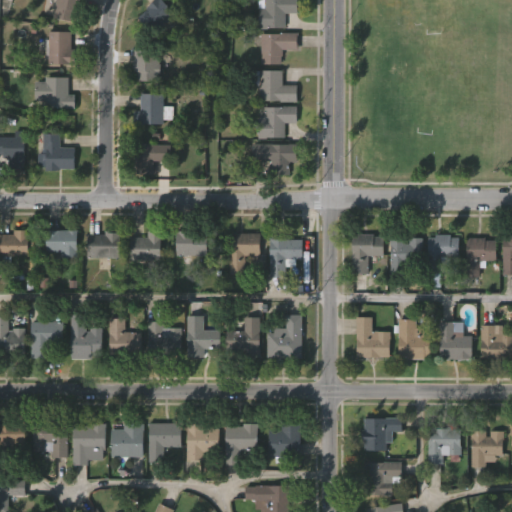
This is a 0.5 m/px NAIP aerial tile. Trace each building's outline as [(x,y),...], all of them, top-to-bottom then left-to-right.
[(83,0),(82,5),(78,23),(53,18),(56,0),(83,0)] [(156,0),(164,0),(169,6),(172,3),(176,8),(173,11),(176,15),(152,36),(137,19),(156,0)] [(165,0),(167,13),(165,14),(167,28),(193,24),(189,0),(165,0)] [(298,0),(298,14),(286,14),(285,28),(268,28),(268,30),(260,30),(260,8),(258,8),(258,0),(298,0)] [(511,0),(473,0),(471,14),(481,16),(482,33),(511,31),(511,0)] [(0,30),(12,32),(16,16),(1,13),(0,17),(0,30)] [(72,34),(71,53),(75,53),(75,65),(49,64),(49,59),(46,59),(46,40),(49,40),(49,32),(72,32),(72,34)] [(283,63),(261,63),(261,34),(299,33),(299,50),(283,50),(283,63)] [(161,64),(161,79),(138,79),(138,71),(134,71),(134,50),(159,51),(159,64),(161,64)] [(285,68),(284,84),(297,84),(297,101),(260,99),(260,85),(249,85),(249,70),(282,70),(282,68),(285,68)] [(68,90),(68,93),(77,93),(77,107),(45,106),(45,99),(35,99),(35,80),(45,80),(45,76),(69,76),(68,90)] [(166,124),(137,124),(137,111),(143,111),(144,93),(167,93),(167,106),(176,106),(176,119),(167,119),(166,124)] [(297,105),(297,122),(285,122),(285,137),(259,138),(259,117),(264,117),(265,106),(297,105)] [(65,120),(41,119),(41,124),(31,124),(31,142),(42,142),(42,150),(71,151),(72,137),(65,137),(65,120)] [(24,137),(24,155),(26,155),(26,171),(8,171),(8,158),(3,158),(3,154),(0,154),(0,136),(14,136),(14,129),(25,129),(25,137),(24,137)] [(60,145),(60,146),(75,147),(75,167),(60,167),(60,169),(46,169),(46,165),(38,165),(38,152),(43,152),(43,132),(60,133),(60,145)] [(171,144),(170,160),(154,160),(153,174),(135,173),(135,142),(171,144)] [(297,159),(297,161),(290,161),(290,174),(271,174),(271,160),(253,160),(254,143),(297,143),(297,159)] [(0,198),(5,198),(6,213),(21,213),(20,173),(11,173),(11,179),(0,179),(0,198)] [(71,190),(56,190),(56,176),(40,176),(40,212),(71,212),(71,190)] [(166,187),(133,186),(132,216),(149,216),(149,203),(166,203),(166,187)] [(267,217),(286,217),(286,205),(293,205),(293,187),(249,186),(249,203),(267,203),(267,217)] [(30,229),(29,239),(39,239),(39,246),(29,246),(29,257),(0,256),(0,233),(14,234),(14,229),(30,229)] [(78,229),(78,257),(62,257),(62,252),(47,252),(47,229),(78,229)] [(99,258),(88,258),(88,234),(105,234),(105,229),(120,229),(120,258),(99,258)] [(159,229),(162,230),(161,259),(130,259),(131,236),(148,236),(148,230),(159,229)] [(194,230),(194,232),(208,232),(207,255),(176,255),(177,230),(194,230)] [(247,275),(229,274),(230,232),(261,232),(261,255),(247,255),(247,275)] [(375,233),(375,236),(385,236),(385,255),(376,255),(376,262),(369,262),(369,273),(353,273),(354,233),(375,233)] [(452,234),(452,236),(460,236),(460,256),(450,256),(450,265),(443,265),(442,273),(429,273),(429,236),(436,236),(436,233),(452,234)] [(511,235),(511,274),(502,274),(503,235),(511,235)] [(289,236),(289,238),(303,238),(303,258),(296,258),(296,266),(286,266),(286,276),(271,276),(270,236),(289,236)] [(497,239),(497,261),(486,260),(486,267),(480,267),(480,276),(466,276),(468,236),(487,237),(487,239),(497,239)] [(424,237),(423,262),(415,262),(415,268),(406,268),(406,275),(391,275),(390,237),(424,237)] [(0,298),(25,299),(25,289),(31,289),(31,272),(11,272),(10,277),(0,276),(0,298)] [(43,295),(58,295),(58,300),(74,300),(74,273),(43,272),(43,295)] [(84,297),(116,296),(116,272),(101,272),(101,276),(84,277),(84,297)] [(127,302),(157,303),(157,273),(144,273),(144,279),(127,279),(127,302)] [(172,298),(204,298),(204,275),(173,274),(172,298)] [(257,297),(256,275),(225,276),(226,317),(242,316),(241,298),(257,297)] [(365,316),(365,298),(379,298),(380,277),(349,277),(348,316),(365,316)] [(424,278),(424,303),(455,303),(455,278),(424,278)] [(511,300),(511,278),(499,279),(498,300),(511,300)] [(419,280),(403,280),(387,279),(386,316),(403,317),(403,304),(418,304),(419,280)] [(267,320),(281,319),(281,301),(299,300),(298,280),(266,281),(267,320)] [(492,281),(462,281),(463,319),(476,319),(475,303),(492,302),(492,281)] [(9,327),(9,329),(13,330),(13,327),(26,327),(25,349),(0,348),(0,314),(10,314),(10,327),(9,327)] [(87,314),(87,330),(91,330),(91,327),(103,327),(102,359),(70,358),(71,314),(87,314)] [(303,315),(302,359),(268,357),(268,332),(274,332),(274,327),(287,327),(287,314),(303,315)] [(204,315),(204,330),(221,330),(220,349),(204,348),(204,357),(187,357),(188,315),(204,315)] [(261,317),(260,359),(245,358),(245,349),(226,348),(227,330),(244,331),(245,316),(261,317)] [(373,316),(373,330),(392,330),(392,357),(357,357),(357,316),(373,316)] [(126,318),(125,325),(133,326),(133,332),(142,332),(142,354),(109,354),(110,317),(126,318)] [(417,319),(417,327),(425,327),(425,334),(431,334),(431,357),(426,357),(426,359),(407,359),(407,357),(400,357),(400,337),(399,332),(394,332),(394,324),(399,324),(399,318),(417,319)] [(182,327),(181,356),(148,355),(149,320),(165,321),(164,326),(182,327)] [(465,329),(464,335),(473,335),(473,358),(441,357),(441,321),(465,321),(465,329)] [(51,359),(33,359),(34,322),(67,322),(66,344),(54,344),(54,359),(51,359)] [(503,324),(503,332),(511,332),(511,358),(483,358),(482,324),(503,324)] [(298,357),(282,357),(282,372),(263,372),(263,400),(298,400),(298,357)] [(0,358),(0,397),(22,397),(21,370),(6,370),(5,358),(0,358)] [(67,400),(98,401),(98,370),(82,370),(83,359),(67,358),(67,400)] [(184,358),(183,399),(200,400),(200,389),(217,389),(217,372),(200,372),(200,358),(184,358)] [(256,359),(241,359),(240,373),(222,373),(222,394),(240,394),(240,399),(256,400),(256,359)] [(386,374),(368,373),(368,359),(353,359),(352,399),(386,400),(386,374)] [(138,394),(138,374),(121,375),(121,360),(105,360),(106,395),(138,394)] [(394,400),(426,401),(426,380),(411,379),(411,362),(395,361),(394,400)] [(27,364),(28,400),(46,400),(45,385),(60,384),(60,363),(27,364)] [(144,392),(177,393),(177,370),(160,369),(160,364),(145,364),(144,392)] [(436,401),(468,401),(468,378),(459,378),(460,364),(436,364),(436,401)] [(477,368),(478,400),(509,400),(509,377),(498,377),(497,367),(477,368)] [(388,442),(387,450),(365,450),(365,442),(364,442),(365,417),(403,417),(403,431),(393,431),(393,442),(388,442)] [(8,459),(0,459),(0,422),(29,422),(29,444),(8,444),(8,459)] [(68,423),(68,457),(50,457),(50,450),(32,450),(33,422),(68,423)] [(152,461),(149,461),(150,422),(181,422),(181,446),(164,446),(164,461),(152,461)] [(77,465),(73,465),(74,426),(91,426),(91,423),(106,423),(106,450),(104,450),(103,457),(88,457),(88,465),(77,465)] [(129,456),(129,464),(118,464),(118,456),(112,456),(112,429),(124,429),(124,423),(144,423),(144,456),(129,456)] [(204,423),(204,428),(219,428),(219,452),(205,452),(205,461),(187,461),(187,423),(204,423)] [(258,423),(258,450),(241,449),(241,465),(226,465),(227,426),(244,426),(244,423),(258,423)] [(287,457),(287,463),(276,463),(276,457),(269,457),(270,429),(281,429),(281,423),(302,423),(301,457),(287,457)] [(453,426),(453,429),(462,429),(462,455),(444,455),(444,464),(429,464),(429,428),(435,428),(435,426),(453,426)] [(504,430),(504,454),(497,454),(497,462),(486,462),(486,467),(473,466),(473,439),(472,439),(472,430),(487,430),(487,436),(491,436),(491,430),(504,430)] [(403,462),(402,483),(393,483),(393,495),(366,494),(366,485),(363,485),(364,467),(367,467),(367,462),(403,462)] [(108,471),(108,499),(140,499),(140,464),(119,464),(119,471),(108,471)] [(146,504),(160,504),(160,489),(178,489),(177,465),(145,465),(146,504)] [(0,466),(0,488),(21,487),(21,466),(0,466)] [(102,467),(70,466),(69,507),(85,507),(85,501),(101,502),(102,467)] [(221,507),(236,507),(236,491),(253,492),(254,467),(222,466),(221,507)] [(216,467),(183,467),(183,501),(202,501),(202,491),(215,491),(216,467)] [(297,497),(297,468),(265,469),(265,498),(297,497)] [(63,499),(64,470),(29,469),(29,493),(48,493),(48,499),(63,499)] [(424,505),(439,506),(440,496),(456,497),(457,473),(425,472),(424,505)] [(500,473),(486,473),(486,475),(468,475),(467,509),(482,509),(482,504),(491,504),(491,497),(499,497),(500,473)] [(0,511),(0,478),(8,478),(25,480),(25,495),(8,495),(8,511),(0,511)] [(294,486),(294,502),(290,502),(290,511),(261,511),(262,507),(269,507),(269,502),(256,502),(256,499),(245,499),(245,486),(294,486)] [(155,511),(160,502),(174,510),(173,511),(155,511)] [(367,511),(367,508),(403,503),(404,511),(367,511)]
